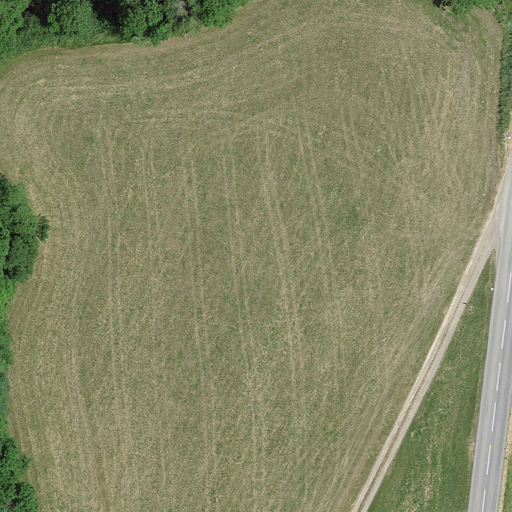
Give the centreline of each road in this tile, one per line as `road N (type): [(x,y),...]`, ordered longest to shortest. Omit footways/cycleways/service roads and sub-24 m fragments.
road 1 (track): [(511,215),(488,218),(444,335),(353,511)]
road 2 (tertiary): [(511,258),(482,511)]
